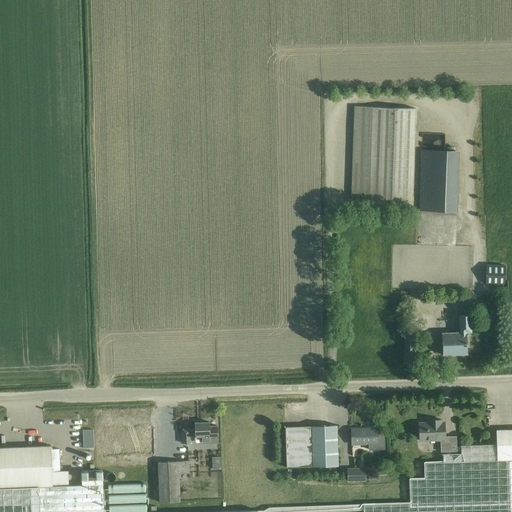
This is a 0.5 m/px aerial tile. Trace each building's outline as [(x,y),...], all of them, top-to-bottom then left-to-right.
[(415,108),(373,107),(354,106),(350,208),(412,210),(415,108)] [(457,211),(459,151),(421,150),(419,210),(457,211)] [(505,285),(506,265),(486,264),(484,284),(505,285)] [(467,354),(467,344),(466,332),(471,332),(470,315),(459,315),(459,332),(442,333),(442,345),(442,355),(467,354)] [(415,331),(404,331),(404,363),(414,363),(415,331)] [(511,511),(511,429),(496,430),(496,444),(460,445),(460,446),(456,447),(456,436),(445,436),(444,422),(442,422),(442,420),(428,420),(428,423),(419,423),(419,440),(440,440),(441,452),(457,451),(456,451),(461,450),(461,453),(443,454),(443,462),(425,462),(425,478),(410,479),(411,503),(363,504),(363,510),(363,511),(511,511)] [(209,422),(195,422),(195,429),(189,430),(189,429),(182,429),(182,443),(190,443),(189,436),(202,436),(202,442),(218,442),(217,426),(209,426),(209,422)] [(339,466),(337,425),(285,427),(287,467),(339,466)] [(152,426),(105,428),(106,455),(153,453),(152,426)] [(351,429),(352,444),(369,444),(369,449),(385,449),(384,434),(377,434),(377,428),(351,429)] [(0,511),(307,511),(363,510),(363,504),(269,507),(264,510),(257,511),(257,510),(204,511),(104,511),(103,484),(102,470),(81,471),(82,485),(69,486),(68,471),(60,472),(52,472),(51,446),(0,447),(0,511)] [(188,461),(158,462),(160,502),(180,501),(179,473),(189,473),(188,461)] [(365,467),(347,468),(347,481),(366,480),(365,467)] [(106,476),(106,477),(106,478),(107,478),(107,479),(108,480),(109,481),(110,481),(111,482),(112,481),(113,481),(114,480),(115,480),(115,479),(116,478),(116,477),(116,476),(116,475),(115,474),(114,473),(113,473),(113,472),(112,472),(111,472),(110,472),(109,473),(108,473),(108,474),(107,474),(107,475),(106,476)] [(119,506),(157,506),(157,498),(156,498),(156,489),(119,489),(119,506)]
